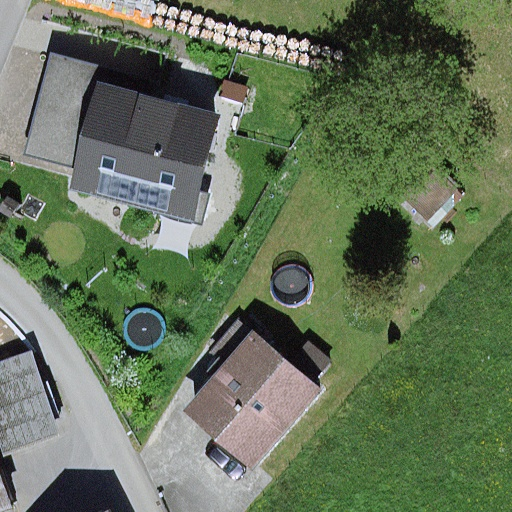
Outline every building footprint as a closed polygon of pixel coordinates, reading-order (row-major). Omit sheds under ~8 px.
[(78,167),(99,85),(103,68),(50,54),(24,153),(78,167)] [(224,82),(219,97),(242,104),(247,89),(224,82)] [(219,115),(99,85),(78,167),(72,190),(192,220),(219,115)] [(399,193),(428,220),(457,189),(428,162),(399,193)] [(212,378),(183,412),(251,470),(321,389),(239,320),(210,353),(216,358),(204,372),(212,378)] [(32,354),(0,363),(0,426),(7,450),(57,435),(32,354)] [(0,479),(0,511),(10,508),(0,479)]
